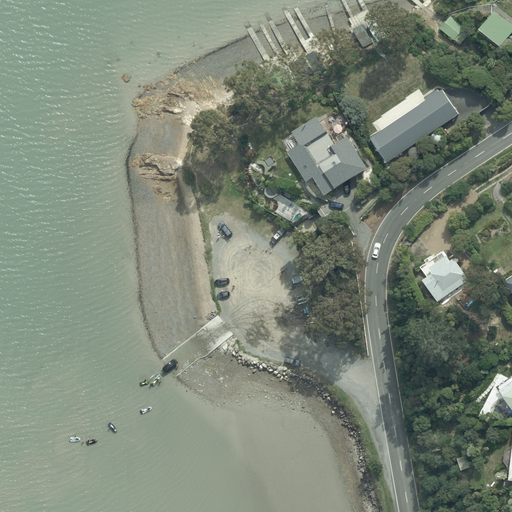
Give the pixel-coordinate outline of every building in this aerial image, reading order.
[(501,44),(511,29),(511,20),(495,8),(480,27),(501,44)] [(452,18),(441,31),(455,43),(456,42),(462,47),(472,35),(452,18)] [(377,22),(369,27),(377,41),(386,36),(377,22)] [(372,41),(365,27),(355,32),(362,46),(372,41)] [(336,64),(326,48),(315,56),(325,71),(336,64)] [(287,69),(266,81),(274,94),(295,82),(287,69)] [(373,141),(389,165),(460,117),(444,93),(440,95),(439,92),(426,101),(428,104),(422,108),(417,100),(378,126),(383,134),(373,141)] [(285,139),(292,150),(291,150),(310,181),(317,177),(328,195),(339,188),(339,189),(372,168),(351,135),(344,140),(343,137),(345,136),(336,121),(329,125),(322,114),(295,130),(296,132),(285,139)] [(417,150),(416,150),(415,150),(414,150),(413,150),(413,151),(412,151),(412,152),(411,152),(411,153),(411,154),(410,154),(410,155),(410,156),(410,157),(411,158),(411,159),(412,160),(413,161),(414,161),(414,162),(415,162),(416,162),(417,162),(418,162),(419,161),(420,161),(421,160),(421,159),(422,159),(422,158),(422,157),(423,156),(423,155),(422,155),(422,154),(422,153),(421,152),(421,151),(420,151),(420,150),(419,150),(418,150),(417,150)] [(287,203),(288,203),(289,202),(290,202),(291,201),(292,200),(292,199),(293,199),(293,198),(293,197),(293,196),(293,195),(293,194),(292,194),(292,193),(291,193),(291,192),(290,192),(290,191),(289,191),(288,191),(287,191),(286,191),(285,191),(284,191),(284,192),(283,192),(283,193),(282,193),(282,194),(281,194),(281,195),(281,196),(281,197),(281,198),(281,199),(282,199),(282,200),(283,201),(284,202),(285,202),(286,203),(287,203)] [(429,280),(424,283),(440,305),(472,282),(457,261),(452,264),(444,253),(435,259),(432,255),(423,261),(426,266),(422,269),(429,280)] [(509,305),(511,303),(511,277),(507,281),(510,285),(508,286),(510,289),(502,294),(509,305)] [(511,381),(500,390),(504,394),(503,395),(506,400),(505,401),(511,409),(511,381)] [(459,460),(463,473),(472,470),(468,457),(459,460)]
